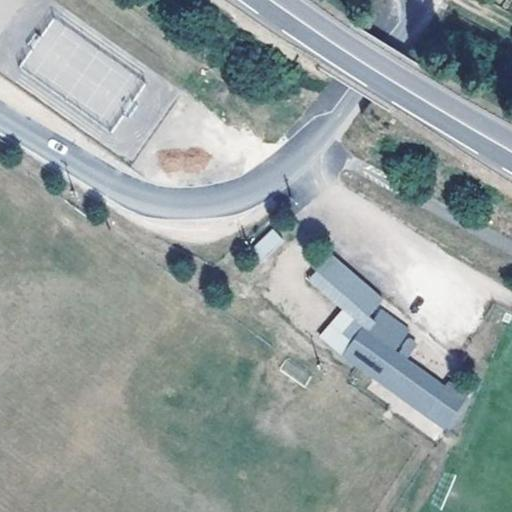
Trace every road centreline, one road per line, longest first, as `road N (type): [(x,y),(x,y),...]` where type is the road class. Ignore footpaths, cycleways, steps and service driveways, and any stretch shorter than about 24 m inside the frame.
road 1 (unclassified): [(0,125),(170,213),(229,209),(299,155),(424,0)]
road 2 (track): [(282,171),(511,303)]
road 3 (primary): [(273,0),(473,130)]
